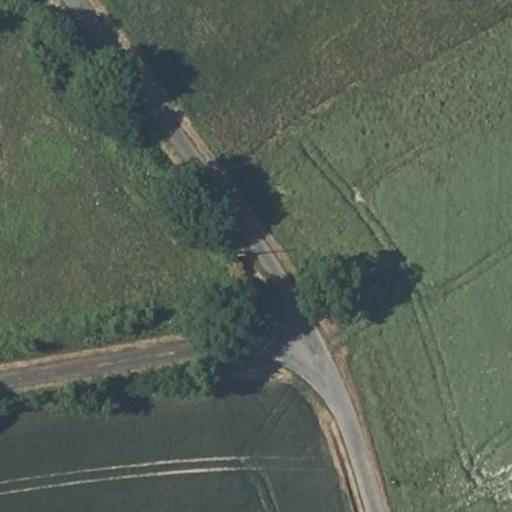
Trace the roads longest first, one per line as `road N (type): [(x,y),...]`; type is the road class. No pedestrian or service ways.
road 1 (unclassified): [(71,0),(229,207),(329,366)]
road 2 (unclassified): [(0,383),(239,345),(329,366)]
road 3 (unclassified): [(329,366),(378,511)]
